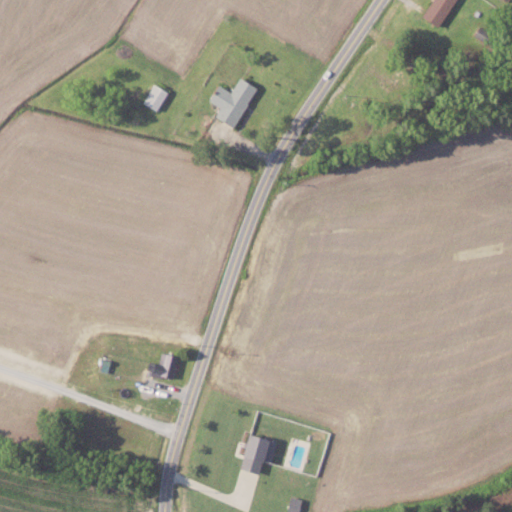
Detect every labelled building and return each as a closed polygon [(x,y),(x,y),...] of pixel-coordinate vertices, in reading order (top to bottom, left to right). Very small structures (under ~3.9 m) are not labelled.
[(451,0),(427,0),(418,14),(434,25),(451,0)] [(252,84),(235,76),(228,90),(213,83),(205,99),(217,105),(211,116),(232,126),(252,84)] [(140,101),(155,109),(164,90),(150,82),(140,101)] [(149,361),(147,373),(167,377),(172,354),(157,351),(155,362),(149,361)] [(255,472),(258,459),(267,461),(273,440),(244,432),(234,467),(255,472)]
